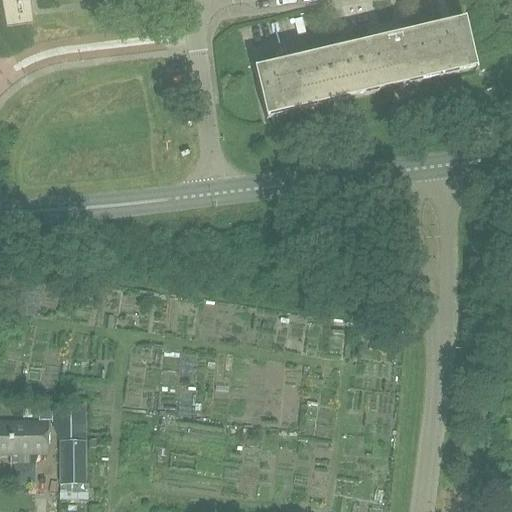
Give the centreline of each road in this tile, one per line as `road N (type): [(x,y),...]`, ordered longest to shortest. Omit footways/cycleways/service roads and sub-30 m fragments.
road 1 (unclassified): [(422,511),(444,333),(421,168)]
road 2 (tertiary): [(0,211),(214,194)]
road 3 (tertiary): [(214,194),(421,168)]
road 4 (residential): [(214,194),(191,0)]
